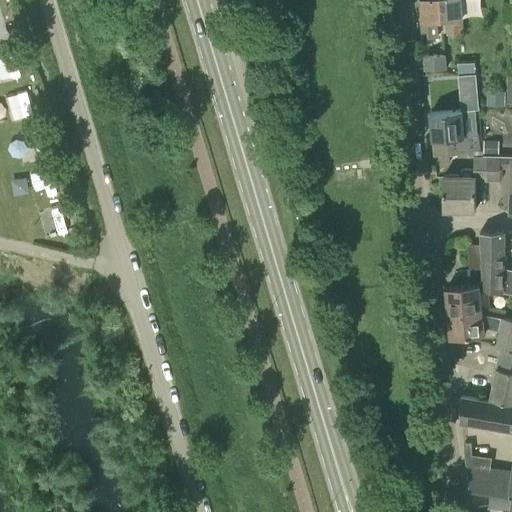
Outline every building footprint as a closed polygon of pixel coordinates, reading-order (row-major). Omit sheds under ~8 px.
[(439,31),(438,19),(442,19),(441,0),(421,0),(424,35),(439,34),(439,31)] [(447,30),(448,34),(464,33),(463,18),(464,18),(476,17),(475,0),(441,0),(442,19),(447,19),(447,30)] [(0,75),(2,81),(22,74),(14,51),(0,55),(0,75)] [(426,69),(447,68),(446,53),(425,55),(426,69)] [(26,94),(10,99),(16,119),(33,114),(26,94)] [(475,150),(481,149),(480,140),(479,140),(479,135),(477,134),(475,109),(463,110),(431,112),(435,154),(450,153),(475,150)] [(511,211),(511,155),(511,156),(511,155),(500,154),(500,140),(485,140),(484,149),(487,154),(487,170),(489,170),(488,179),(501,180),(502,167),(511,167),(511,183),(511,211)] [(477,179),(488,179),(489,170),(487,170),(487,154),(483,154),(484,149),(481,149),(475,150),(474,168),(461,168),(461,174),(444,174),(444,208),(476,209),(477,179)] [(450,153),(435,154),(436,164),(451,162),(450,153)] [(511,285),(503,284),(504,230),(480,231),(481,243),(483,268),(484,289),(511,292),(511,285)] [(481,243),(468,244),(470,268),(483,268),(481,243)] [(483,312),(506,317),(507,310),(483,305),(481,284),(447,287),(450,314),(473,312),(473,319),(483,318),(483,312)] [(452,336),(486,333),(486,327),(499,330),(496,345),(503,347),(511,348),(511,317),(506,317),(483,312),(483,318),(473,319),(473,312),(450,314),(452,336)] [(491,397),(511,401),(511,348),(503,347),(491,397)] [(511,404),(462,396),(462,420),(511,428),(511,469),(474,465),(471,443),(464,444),(471,488),(491,492),(511,494),(511,404)] [(511,511),(511,494),(491,492),(489,507),(504,509),(502,511),(511,511)]
